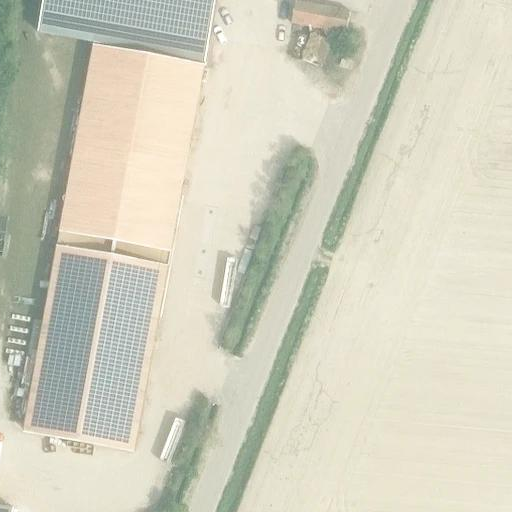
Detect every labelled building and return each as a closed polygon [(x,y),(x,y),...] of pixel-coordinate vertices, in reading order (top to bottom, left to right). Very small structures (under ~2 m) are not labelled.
[(44,0),(39,33),(94,43),(93,50),(94,50),(204,70),(205,70),(206,63),(210,64),(212,52),(208,51),(217,0),(44,0)] [(292,25),(346,35),(351,13),(296,3),(292,25)] [(302,61),(321,69),(332,42),(312,35),(302,61)] [(91,52),(61,229),(174,249),(203,71),(91,52)] [(23,429),(137,450),(170,260),(58,242),(23,429)] [(231,262),(218,295),(231,301),(245,267),(231,262)]
